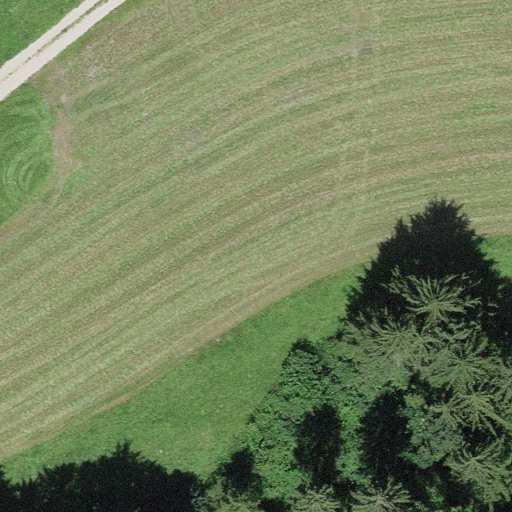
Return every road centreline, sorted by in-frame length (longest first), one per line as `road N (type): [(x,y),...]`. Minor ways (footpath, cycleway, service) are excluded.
road 1 (track): [(294,511),(511,464)]
road 2 (track): [(107,0),(0,89)]
